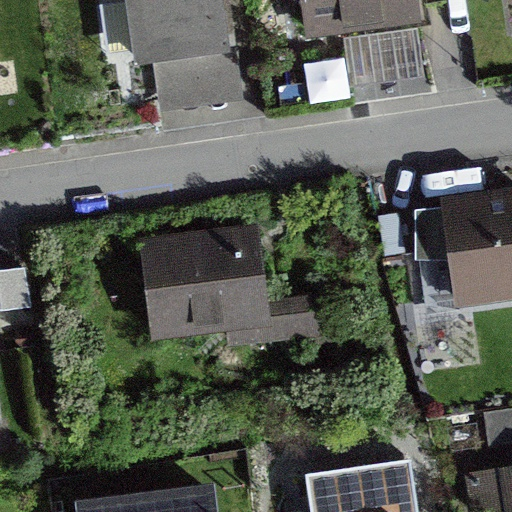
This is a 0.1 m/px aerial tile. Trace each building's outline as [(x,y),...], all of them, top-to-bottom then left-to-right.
[(135,73),(154,70),(160,115),(245,104),(235,34),(227,35),(222,0),(124,0),(125,5),(91,9),(98,57),(132,53),(135,73)] [(299,0),(305,44),(342,40),(348,90),(425,82),(419,27),(420,27),(417,0),(299,0)] [(304,108),(304,86),(278,87),(279,109),(304,108)] [(511,191),(440,202),(441,211),(413,215),(426,308),(456,304),(457,313),(511,305),(511,191)] [(406,255),(399,212),(370,217),(377,260),(406,255)] [(260,227),(137,241),(148,344),(226,336),(228,353),(340,341),(335,293),(267,300),(260,227)] [(511,446),(511,409),(484,413),(488,449),(511,446)] [(405,511),(399,468),(310,481),(314,511),(405,511)] [(511,511),(511,468),(465,475),(469,511),(511,511)]
